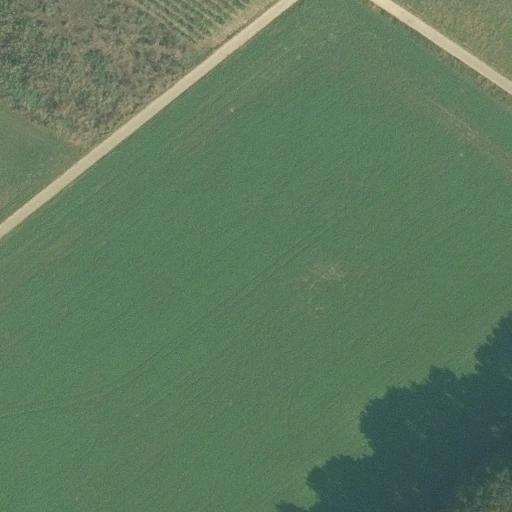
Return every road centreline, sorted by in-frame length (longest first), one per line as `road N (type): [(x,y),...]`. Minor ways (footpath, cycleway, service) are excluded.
road 1 (track): [(0,227),(289,0)]
road 2 (track): [(381,0),(511,90)]
